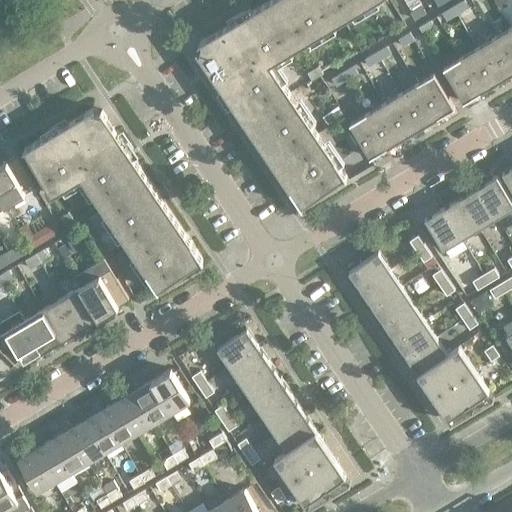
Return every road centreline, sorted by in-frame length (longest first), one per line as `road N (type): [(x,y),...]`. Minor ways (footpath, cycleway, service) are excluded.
road 1 (residential): [(0,421),(268,261)]
road 2 (residential): [(268,261),(511,116)]
road 3 (residential): [(268,261),(109,28)]
road 4 (residential): [(419,474),(268,261)]
road 5 (residential): [(109,28),(0,93)]
